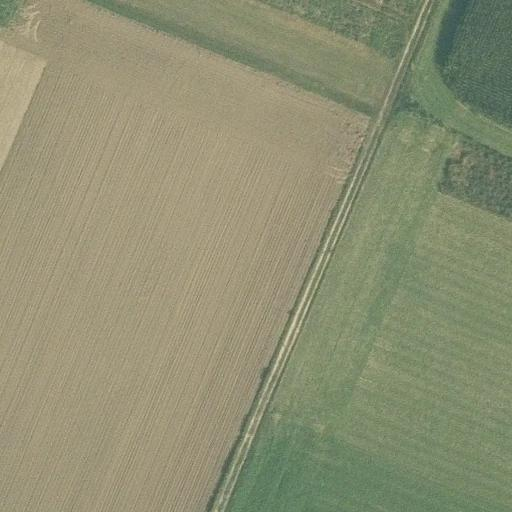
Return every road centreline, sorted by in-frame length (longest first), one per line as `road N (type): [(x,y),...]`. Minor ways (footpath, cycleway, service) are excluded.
road 1 (track): [(218,511),(429,0)]
road 2 (track): [(382,115),(103,0)]
